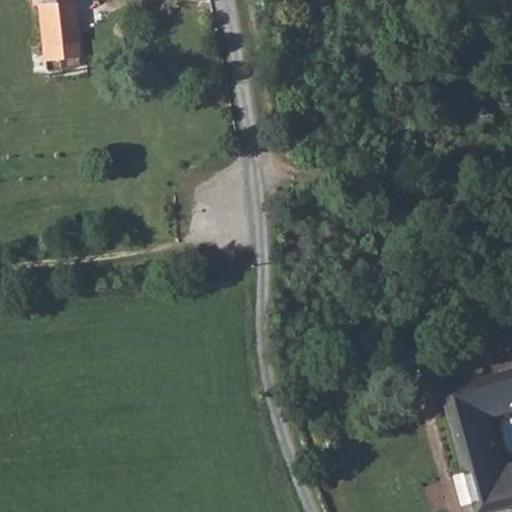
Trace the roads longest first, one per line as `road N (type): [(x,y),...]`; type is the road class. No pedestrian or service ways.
road 1 (unclassified): [(312,511),(269,417),(227,0)]
road 2 (track): [(0,255),(253,241)]
